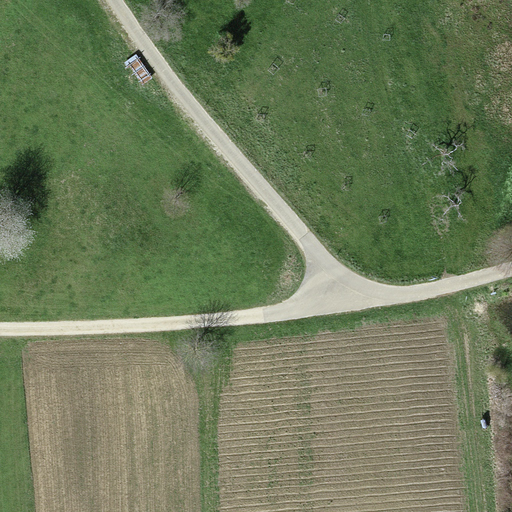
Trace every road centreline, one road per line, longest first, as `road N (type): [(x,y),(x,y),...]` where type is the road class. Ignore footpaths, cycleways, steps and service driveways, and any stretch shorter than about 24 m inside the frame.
road 1 (unclassified): [(511,273),(340,310),(308,244),(166,86),(106,0)]
road 2 (track): [(340,310),(137,330),(0,330)]
